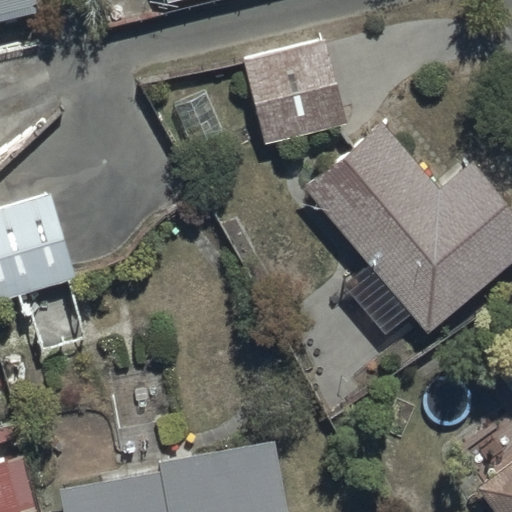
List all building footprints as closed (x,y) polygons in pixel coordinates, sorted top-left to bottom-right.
[(321,23),(239,43),(260,131),(342,112),(321,23)] [(376,103),(298,171),(364,247),(337,269),(380,319),(406,297),(420,313),(511,234),(511,192),(469,143),(435,172),(376,103)] [(47,178),(0,191),(0,283),(72,262),(47,178)] [(511,442),(473,472),(503,511),(511,511),(511,340),(491,356),(511,383),(511,442)] [(56,473),(62,511),(286,511),(270,422),(155,444),(157,454),(56,473)] [(38,511),(20,438),(0,443),(0,511),(38,511)]
